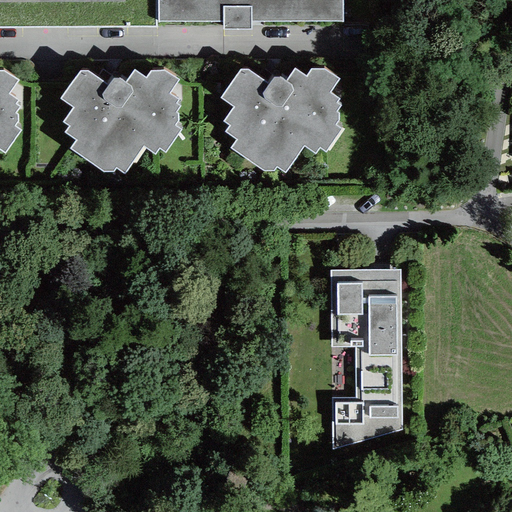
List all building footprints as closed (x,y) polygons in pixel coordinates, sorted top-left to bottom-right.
[(155,21),(158,22),(157,0),(0,0),(0,27),(156,27),(155,21)] [(251,22),(343,21),(342,0),(157,0),(158,22),(223,22),(223,29),(251,29),(251,22)] [(230,149),(263,172),(273,171),(276,167),(284,174),(303,146),(315,155),(319,148),(325,152),(341,129),(335,125),(338,120),(338,114),(336,112),(340,105),(336,103),(339,99),(329,93),(339,79),(324,70),(311,69),(306,77),(294,69),(285,82),(279,78),(274,78),(269,85),(247,70),(241,71),(219,98),(233,107),(222,122),(229,126),(225,132),(236,140),(230,149)] [(0,150),(5,153),(20,131),(14,126),(18,122),(17,115),(15,113),(19,107),(15,104),(18,100),(8,94),(18,80),(3,71),(0,70),(0,150)] [(70,149),(103,172),(113,172),(116,168),(124,174),(143,147),(154,155),(159,149),(165,152),(181,130),(175,125),(178,121),(178,114),(175,112),(180,106),(176,103),(179,99),(168,93),(179,79),(164,70),(151,70),(146,77),(134,70),(125,83),(119,78),(114,78),(108,86),(87,70),(80,71),(59,98),(73,108),(62,122),(69,126),(65,132),(76,140),(70,149)] [(398,271),(330,271),(332,453),(401,430),(398,271)]
